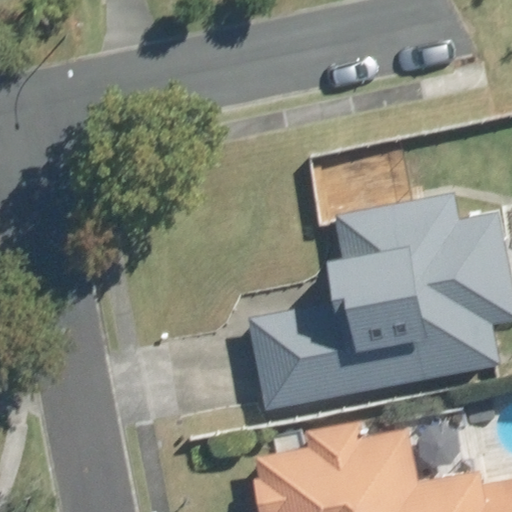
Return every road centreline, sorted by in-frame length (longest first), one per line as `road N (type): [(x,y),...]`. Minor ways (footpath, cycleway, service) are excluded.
road 1 (residential): [(24,110),(454,15)]
road 2 (residential): [(102,511),(24,110)]
